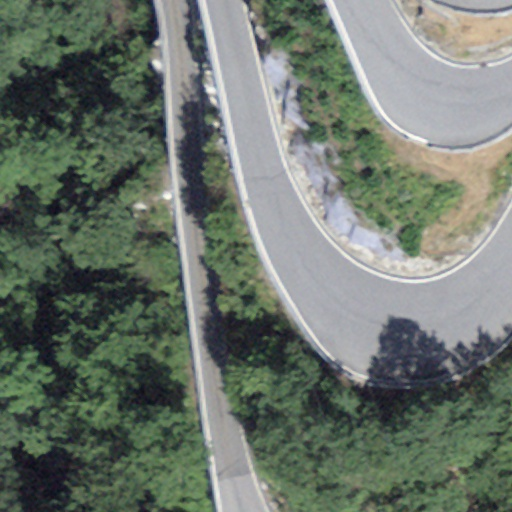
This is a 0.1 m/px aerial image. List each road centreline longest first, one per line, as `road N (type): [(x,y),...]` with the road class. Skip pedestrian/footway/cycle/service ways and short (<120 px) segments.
road 1 (tertiary): [(220,0),(281,226),(312,280),(344,313),(377,326),(453,320),(486,302),(511,266)]
road 2 (tertiary): [(238,511),(193,218),(171,0)]
road 3 (tertiary): [(511,86),(475,105),(440,103),(387,56),(360,0)]
